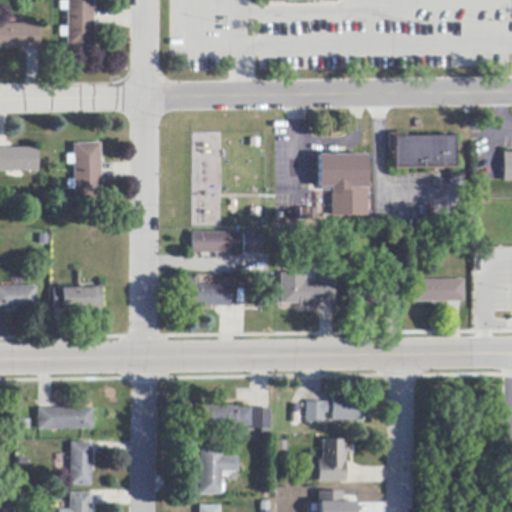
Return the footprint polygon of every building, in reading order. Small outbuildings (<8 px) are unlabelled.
[(93,0),(93,11),(93,27),(93,47),(66,47),(66,37),(66,28),(66,0),(93,0)] [(37,48),(26,48),(0,48),(0,24),(38,24),(38,48),(37,48)] [(453,168),(393,169),(393,152),(389,152),(388,152),(388,147),(388,133),(406,133),(406,138),(453,137),(453,168)] [(99,164),(100,181),(100,200),(73,200),(73,190),(66,190),(66,180),(73,180),(72,144),(99,144),(99,164)] [(22,172),(13,172),(8,172),(5,172),(0,172),(0,149),(5,149),(36,149),(36,172),(22,172)] [(511,182),(503,182),(503,153),(507,153),(511,153),(511,182)] [(339,155),(363,156),(365,156),(365,188),(348,188),(348,191),(329,191),(329,188),(317,188),(317,155),(339,155)] [(190,233),(237,234),(237,254),(190,253),(190,233)] [(260,254),(243,254),(241,254),(242,234),(260,234),(260,254)] [(332,304),(319,304),(318,304),(318,309),(298,309),(298,305),(279,305),(279,274),(304,274),(304,275),(304,283),(312,283),(312,275),(312,274),(333,274),(333,304),(332,304)] [(228,305),(228,308),(220,307),(187,306),(188,279),(195,280),(194,286),(229,288),(228,305)] [(460,303),(447,303),(412,303),(412,281),(462,281),(463,303),(460,303)] [(398,304),(386,304),(347,304),(347,282),(398,282),(399,304),(398,304)] [(4,308),(0,308),(0,287),(35,287),(35,308),(4,308)] [(99,308),(93,308),(61,309),(54,309),(52,309),(52,289),(59,289),(76,288),(100,288),(100,308),(99,308)] [(256,307),(257,292),(266,292),(265,307),(256,307)] [(358,422),(330,421),(330,414),(323,414),(322,422),(304,422),(304,403),(306,403),(320,403),(331,403),(331,397),(358,397),(358,422)] [(235,409),(249,409),(249,410),(267,410),(269,410),(268,430),(267,430),(267,435),(260,435),(260,430),(248,430),(248,427),(200,427),(200,407),(235,408),(235,409)] [(91,430),(37,430),(37,410),(39,410),(51,410),(91,409),(91,430)] [(344,463),(344,482),(317,483),(317,476),(317,462),(321,462),(321,442),(321,441),(345,440),(345,447),(347,447),(347,453),(344,453),(344,463)] [(285,442),(285,458),(275,458),(275,442),(285,442)] [(90,444),(90,455),(90,487),(68,487),(69,444),(90,444)] [(198,496),(198,493),(198,480),(199,447),(220,447),(220,458),(237,458),(237,473),(220,473),(220,485),(223,485),(223,494),(220,494),(220,496),(198,496)] [(351,511),(351,501),(340,501),(340,491),(316,490),(315,511),(351,511)] [(89,494),(89,505),(89,511),(57,511),(58,511),(68,511),(68,503),(68,494),(89,494)] [(0,511),(0,497),(11,497),(10,511),(0,511)] [(259,511),(260,502),(268,503),(268,511),(259,511)]
